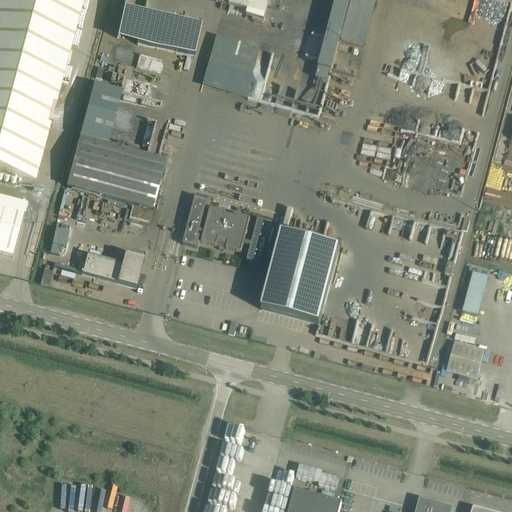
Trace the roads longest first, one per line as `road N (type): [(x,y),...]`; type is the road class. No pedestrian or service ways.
road 1 (unknown): [(511,35),(462,202),(314,152)]
road 2 (unclassified): [(225,367),(511,441)]
road 3 (unclassified): [(0,306),(225,367)]
road 4 (unknown): [(289,144),(280,167),(286,181),(346,227),(344,286),(393,311)]
road 5 (unknown): [(155,295),(231,315),(249,299),(244,283),(164,262)]
road 6 (unknown): [(314,152),(371,59),(391,0)]
road 7 (unclassified): [(225,367),(187,511)]
road 8 (unknown): [(206,136),(194,83),(207,0)]
road 9 (unknown): [(164,262),(206,136)]
